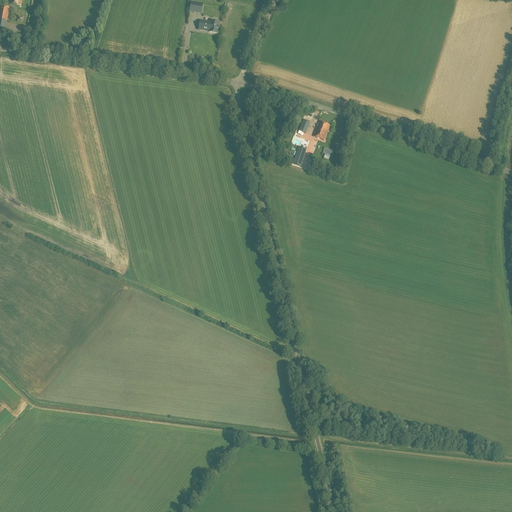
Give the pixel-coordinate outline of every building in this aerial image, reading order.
[(203,4),(200,4),(191,2),(190,12),(201,14),(203,4)] [(9,8),(0,6),(0,28),(5,30),(9,8)] [(208,33),(209,33),(218,34),(220,23),(210,21),(210,22),(200,21),(199,30),(205,31),(209,31),(208,33)] [(306,134),(310,122),(303,120),(299,131),(306,134)] [(319,122),(313,137),(319,139),(324,141),(330,126),(325,124),(319,122)] [(293,164),(301,167),(307,149),(299,147),(297,152),(295,157),(293,164)] [(332,157),(334,152),(324,148),(322,153),(325,154),(323,159),(328,160),(330,156),(332,157)]
